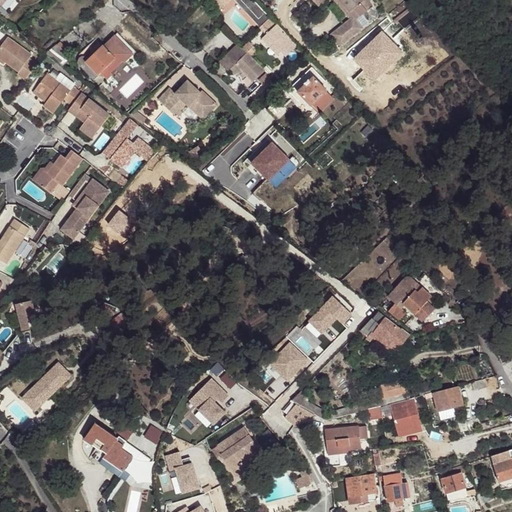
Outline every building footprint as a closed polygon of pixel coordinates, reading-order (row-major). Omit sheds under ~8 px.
[(1,0),(0,2),(0,6),(2,9),(9,0),(1,0)] [(221,0),(209,0),(219,10),(226,5),(221,0)] [(236,0),(257,22),(255,23),(259,28),(262,25),(270,17),(253,0),(236,0)] [(334,0),(345,13),(348,10),(340,0),(334,0)] [(340,0),(348,10),(345,13),(351,19),(337,30),(342,36),(336,40),(341,46),(379,15),(367,1),(368,0),(367,0),(340,0)] [(286,57),(298,46),(270,17),(262,25),(269,32),(262,39),(268,46),(272,42),(281,52),(286,57)] [(336,40),(342,36),(337,30),(332,34),(336,40)] [(115,35),(103,46),(116,59),(113,62),(102,72),(101,74),(107,80),(113,74),(110,72),(122,60),(125,63),(134,54),(115,35)] [(19,72),(17,75),(26,80),(37,64),(29,58),(32,55),(8,37),(0,47),(0,58),(6,63),(19,72)] [(250,56),(256,50),(249,42),(243,48),(247,53),(250,56)] [(268,46),(277,56),(281,52),(272,42),(268,46)] [(229,53),(238,62),(247,53),(243,48),(241,46),(238,43),(229,53)] [(63,66),(67,53),(57,45),(46,54),(63,66)] [(101,74),(102,72),(113,62),(116,59),(103,46),(89,60),(86,57),(82,57),(81,57),(79,59),(78,60),(78,64),(80,66),(94,80),(101,74)] [(228,72),(230,70),(238,62),(229,53),(219,63),(228,72)] [(235,76),(238,73),(241,70),(246,75),(253,82),(265,71),(250,56),(247,53),(238,62),(230,70),(235,76)] [(319,114),(334,99),(326,91),(327,91),(314,77),(318,74),(312,67),(288,90),(294,97),(298,92),(311,106),(311,105),(319,114)] [(54,68),(49,75),(56,80),(61,73),(54,68)] [(238,73),(243,79),(246,75),(241,70),(238,73)] [(48,100),(46,103),(44,106),(54,113),(64,99),(73,105),(81,93),(79,92),(73,87),(76,84),(61,73),(56,80),(49,75),(47,74),(35,90),(48,100)] [(172,113),(177,108),(180,110),(186,104),(197,114),(203,108),(209,114),(217,105),(202,92),(201,94),(188,81),(176,94),(170,88),(158,100),(172,113)] [(33,93),(46,103),(48,100),(35,90),(33,93)] [(85,123),(82,126),(94,136),(110,115),(81,93),(73,105),(69,110),(85,123)] [(172,113),(178,118),(183,113),(180,110),(177,108),(172,113)] [(197,114),(203,119),(209,114),(203,108),(197,114)] [(136,110),(131,115),(142,123),(143,125),(148,119),(136,110)] [(227,135),(239,120),(232,114),(220,129),(227,135)] [(130,118),(102,153),(121,167),(135,150),(148,160),(155,151),(138,138),(133,143),(128,138),(138,125),(130,118)] [(80,130),(92,139),(94,136),(82,126),(80,130)] [(226,147),(218,156),(222,160),(231,152),(226,147)] [(51,194),(59,183),(63,186),(84,159),(72,150),(66,158),(61,155),(54,164),(47,173),(43,170),(36,182),(51,194)] [(43,170),(47,173),(54,164),(51,161),(46,168),(41,168),(43,170)] [(32,180),(36,182),(43,170),(41,168),(32,180)] [(78,233),(109,192),(85,174),(84,176),(69,196),(77,201),(81,204),(76,210),(66,224),(78,233)] [(77,201),(72,207),(76,210),(81,204),(77,201)] [(0,259),(7,264),(30,229),(15,219),(10,227),(1,241),(0,242),(0,259)] [(78,233),(66,224),(62,229),(73,238),(78,233)] [(390,256),(396,261),(399,259),(393,253),(390,256)] [(411,277),(415,282),(424,273),(420,268),(411,277)] [(387,313),(388,312),(396,304),(410,287),(406,282),(382,308),(387,313)] [(420,286),(416,291),(427,301),(432,297),(420,286)] [(399,321),(407,313),(404,311),(407,308),(423,322),(435,310),(427,301),(416,291),(415,292),(412,289),(401,301),(404,303),(400,307),(396,304),(388,312),(399,321)] [(33,303),(17,307),(23,333),(31,331),(29,324),(37,322),(33,303)] [(387,349),(392,342),(401,348),(410,335),(402,329),(401,329),(379,312),(371,322),(371,321),(360,332),(367,338),(369,335),(387,349)] [(31,331),(23,333),(25,343),(33,341),(31,331)] [(387,349),(395,355),(401,348),(392,342),(387,349)] [(39,383),(51,395),(71,376),(59,363),(39,383)] [(212,379),(191,400),(214,423),(225,413),(215,402),(212,399),(216,396),(219,399),(222,403),(229,396),(212,379)] [(408,391),(405,379),(379,386),(382,399),(377,401),(379,407),(410,399),(408,391)] [(485,379),(472,382),(474,390),(488,387),(485,379)] [(23,398),(35,410),(51,395),(39,383),(23,398)] [(435,396),(439,411),(453,407),(463,404),(458,386),(427,394),(427,398),(435,396)] [(291,401),(297,404),(315,415),(325,421),(360,412),(358,405),(328,413),(307,401),(310,396),(301,391),(291,401)] [(423,431),(414,399),(390,405),(398,433),(413,429),(414,433),(423,431)] [(294,426),(315,415),(297,404),(285,418),(294,426)] [(382,418),(380,407),(368,410),(370,420),(382,418)] [(453,407),(439,411),(440,415),(454,411),(453,407)] [(96,423),(85,440),(99,450),(94,458),(120,476),(133,456),(122,449),(124,445),(117,441),(118,439),(96,423)] [(368,438),(366,426),(326,430),(328,451),(349,449),(361,448),(360,439),(368,438)] [(262,453),(244,427),(217,446),(223,454),(222,455),(234,473),(262,453)] [(124,445),(122,449),(133,456),(135,453),(124,445)] [(500,481),(511,477),(511,449),(492,457),(500,481)] [(440,472),(446,493),(466,487),(460,466),(440,472)] [(311,483),(307,475),(305,470),(300,473),(302,477),(295,480),(299,489),(311,483)] [(400,473),(384,476),(388,502),(395,500),(396,506),(403,505),(399,483),(403,482),(400,473)] [(376,496),(373,474),(347,478),(351,504),(362,502),(361,499),(376,496)] [(289,507),(300,505),(297,496),(265,505),(266,511),(286,511),(290,511),(289,507)]
